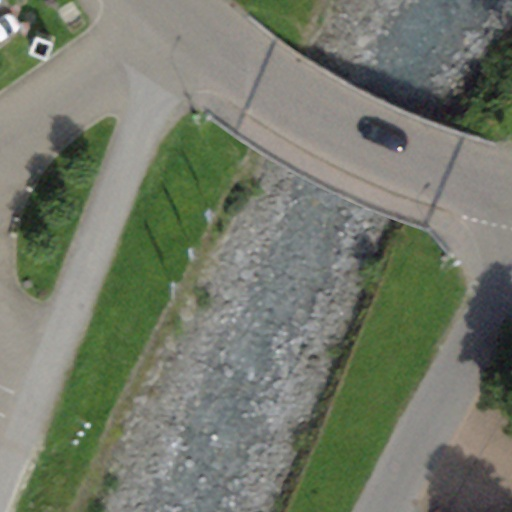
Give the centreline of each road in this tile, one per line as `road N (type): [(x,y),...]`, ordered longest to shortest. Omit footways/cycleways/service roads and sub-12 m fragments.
road 1 (tertiary): [(511,199),(386,164),(289,116),(182,37),(150,0)]
road 2 (residential): [(379,511),(420,433),(511,319)]
